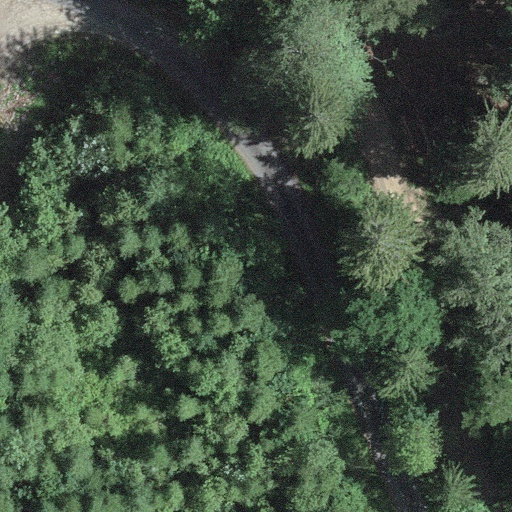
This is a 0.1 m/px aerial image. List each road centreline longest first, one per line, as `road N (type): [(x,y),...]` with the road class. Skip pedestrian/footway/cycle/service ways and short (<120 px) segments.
road 1 (track): [(420,511),(287,204),(243,137),(177,58),(71,0)]
road 2 (track): [(486,511),(322,0)]
